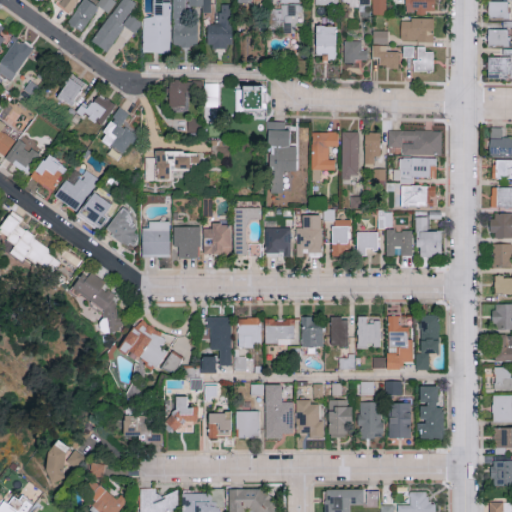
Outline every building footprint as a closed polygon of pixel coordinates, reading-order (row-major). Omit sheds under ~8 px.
[(79,0),(50,0),(69,14),(79,0)] [(99,7),(107,13),(115,2),(112,0),(99,0),(96,5),(89,0),(82,0),(67,23),(81,33),(99,7)] [(107,53),(124,27),(134,33),(141,22),(130,14),(137,4),(130,0),(119,0),(92,42),(107,53)] [(154,0),(154,18),(143,18),(142,54),(170,54),(170,0),(154,0)] [(173,0),(173,48),(197,48),(197,26),(187,26),(187,0),(173,0)] [(210,0),(202,0),(202,8),(210,8),(210,0)] [(385,0),(373,0),(373,16),(385,16),(385,0)] [(405,0),(405,12),(434,12),(434,0),(405,0)] [(510,18),(510,1),(488,1),(488,18),(510,18)] [(231,5),(220,5),(220,24),(207,24),(207,49),(231,49),(231,5)] [(281,34),(299,34),(299,6),(271,6),(271,24),(281,24),(281,34)] [(433,42),(434,18),(400,18),(400,41),(433,42)] [(315,61),(335,61),(335,26),(315,26),(315,61)] [(508,30),(487,30),(487,47),(508,47),(508,30)] [(398,68),(398,51),(387,51),(387,31),(373,31),(373,58),(380,58),(380,68),(398,68)] [(0,62),(0,70),(11,79),(32,50),(17,40),(0,62)] [(367,63),(367,42),(345,42),(345,63),(367,63)] [(413,72),(433,72),(433,49),(404,49),(404,57),(413,57),(413,72)] [(502,57),(487,57),(487,77),(511,77),(511,52),(502,52),(502,57)] [(86,85),(72,75),(57,97),(70,106),(86,85)] [(168,81),(168,106),(187,106),(187,94),(197,94),(197,81),(168,81)] [(205,107),(217,107),(217,84),(205,84),(205,107)] [(234,112),(263,112),(263,85),(234,85),(234,112)] [(87,100),(79,111),(100,126),(115,106),(99,94),(92,103),(87,100)] [(119,106),(102,131),(105,133),(100,139),(122,154),(135,134),(122,125),(130,113),(119,106)] [(198,131),(197,120),(187,120),(188,132),(198,131)] [(0,155),(27,173),(40,154),(19,140),(17,142),(8,135),(12,129),(0,121),(0,155)] [(269,193),(284,193),(284,172),(297,172),(296,143),(288,143),(288,122),(268,122),(269,193)] [(489,157),(511,157),(511,138),(503,138),(503,128),(489,128),(489,157)] [(443,131),(387,131),(387,155),(443,155),(443,131)] [(311,180),(320,180),(320,170),(335,170),(335,160),(329,160),(329,147),(338,147),(338,132),(311,132),(311,180)] [(341,132),(341,179),(358,179),(358,132),(341,132)] [(364,133),(364,168),(373,168),(373,159),(380,159),(380,133),(364,133)] [(170,180),(170,169),(193,169),(193,152),(157,152),(157,159),(146,159),(145,180),(170,180)] [(31,177),(50,192),(68,170),(49,155),(31,177)] [(436,159),(398,159),(398,180),(436,180),(436,159)] [(511,161),(491,161),(491,179),(511,179),(511,161)] [(72,173),(55,196),(75,211),(98,180),(84,169),(78,177),(72,173)] [(382,170),(375,170),(374,182),(382,182),(382,170)] [(436,186),(390,186),(390,207),(436,207),(436,186)] [(79,215),(102,230),(120,202),(97,187),(79,215)] [(511,208),(511,188),(491,188),(491,208),(511,208)] [(211,216),(212,198),(204,198),(203,215),(211,216)] [(133,246),(140,230),(131,227),(136,216),(118,208),(107,235),(133,246)] [(234,256),(250,256),(250,219),(261,219),(261,208),(234,208),(234,256)] [(26,256),(53,272),(62,256),(16,229),(22,218),(11,212),(0,230),(0,232),(17,243),(11,253),(23,260),(26,256)] [(392,227),(392,212),(378,212),(378,227),(392,227)] [(511,214),(489,214),(489,238),(511,238),(511,214)] [(321,215),(303,215),(303,227),(296,227),(296,255),(321,255),(321,215)] [(441,258),(441,229),(428,229),(428,217),(415,217),(415,258),(441,258)] [(143,258),(170,258),(170,222),(143,222),(143,258)] [(204,255),(231,255),(231,224),(204,224),(204,255)] [(331,256),(341,256),(341,247),(349,247),(348,226),(331,227),(331,256)] [(199,258),(199,227),(175,227),(175,258),(199,258)] [(291,256),(291,228),(266,228),(266,256),(291,256)] [(385,256),(412,256),(412,230),(385,230),(385,256)] [(377,232),(356,232),(356,256),(367,256),(367,251),(377,251),(377,232)] [(511,244),(491,244),(491,267),(511,267),(511,244)] [(100,327),(115,337),(125,322),(115,314),(120,307),(113,302),(118,294),(84,270),(71,289),(108,315),(100,327)] [(511,276),(494,276),(494,294),(511,294),(511,276)] [(492,329),(511,329),(511,305),(492,305),(492,329)] [(428,370),(428,353),(439,353),(439,315),(418,315),(418,370),(428,370)] [(412,316),(387,316),(387,358),(373,358),(373,369),(402,369),(402,362),(412,362),(412,316)] [(231,317),(209,317),(209,350),(220,350),(220,366),(231,366),(231,317)] [(311,317),(301,317),(301,347),(323,347),(323,327),(311,327),(311,317)] [(330,346),(348,346),(348,317),(330,317),(330,346)] [(357,348),(379,348),(379,317),(357,317),(357,348)] [(156,370),(174,338),(137,318),(119,349),(156,370)] [(238,319),(238,347),(261,347),(261,319),(238,319)] [(294,319),(265,319),(265,344),(294,344),(294,319)] [(511,337),(495,337),(495,362),(511,362),(511,337)] [(162,368),(175,375),(184,358),(170,352),(162,368)] [(252,370),(252,359),(243,359),(243,354),(235,354),(235,370),(252,370)] [(354,370),(354,356),(339,355),(339,370),(354,370)] [(216,374),(216,360),(200,360),(200,374),(216,374)] [(511,390),(511,377),(510,377),(510,368),(493,368),(493,390),(511,390)] [(192,389),(200,389),(200,380),(192,380),(192,389)] [(401,381),(385,381),(385,395),(401,395),(401,381)] [(373,382),(360,382),(360,395),(374,395),(373,382)] [(264,385),(264,439),(293,438),(293,402),(283,402),(283,385),(264,385)] [(313,395),(323,395),(323,386),(314,385),(313,395)] [(442,438),(442,386),(419,385),(419,438),(442,438)] [(492,422),(511,422),(511,395),(492,395),(492,422)] [(187,422),(197,423),(198,407),(187,407),(187,397),(174,396),(171,431),(187,432),(187,422)] [(351,438),(351,399),(329,399),(329,438),(351,438)] [(323,438),(323,401),(296,401),(296,438),(323,438)] [(357,439),(381,439),(381,401),(357,401),(357,439)] [(411,401),(389,401),(389,438),(411,438),(411,401)] [(231,438),(231,411),(209,411),(209,438),(231,438)] [(236,438),(258,438),(258,411),(236,411),(236,438)] [(124,416),(124,437),(145,437),(145,445),(163,445),(163,416),(124,416)] [(511,428),(494,428),(494,452),(505,452),(505,448),(511,448),(511,428)] [(80,467),(81,454),(67,453),(68,445),(52,443),(48,480),(64,482),(66,465),(80,467)] [(490,487),(511,487),(511,458),(490,458),(490,487)] [(105,466),(93,462),(89,476),(101,479),(105,466)] [(123,511),(122,493),(102,495),(100,480),(89,481),(91,511),(123,511)] [(141,489),(141,511),(171,511),(178,511),(178,494),(158,494),(158,489),(141,489)] [(272,511),(273,490),(229,489),(229,511),(272,511)] [(365,489),(324,489),(324,511),(351,511),(351,506),(365,506),(365,489)] [(378,489),(366,489),(366,505),(377,505),(378,489)] [(0,511),(26,511),(32,506),(13,491),(0,505),(0,511)] [(183,491),(183,511),(222,511),(222,491),(183,491)] [(426,492),(409,492),(409,504),(398,504),(398,511),(435,511),(435,502),(426,502),(426,492)] [(511,511),(511,499),(488,499),(488,511),(511,511)]
